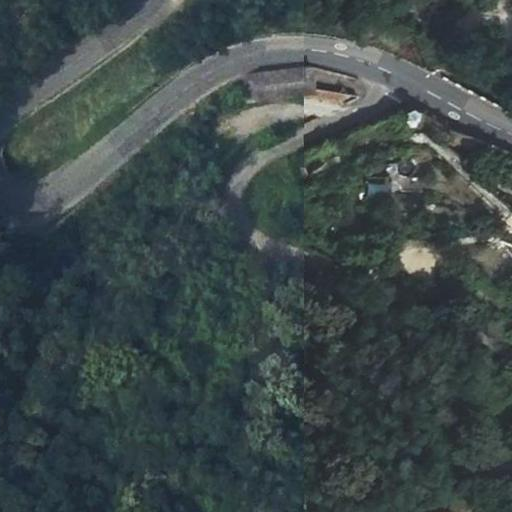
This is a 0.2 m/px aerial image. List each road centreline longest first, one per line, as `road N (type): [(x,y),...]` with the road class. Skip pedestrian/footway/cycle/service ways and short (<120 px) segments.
road 1 (residential): [(413,82),(334,129),(260,159),(239,182),(234,209),(248,243),(275,259),(511,358)]
road 2 (tertiary): [(0,199),(22,204),(53,191),(206,73),(258,52),(311,48),(413,82)]
road 3 (tertiary): [(152,0),(0,115)]
road 4 (track): [(511,472),(435,489),(393,511)]
